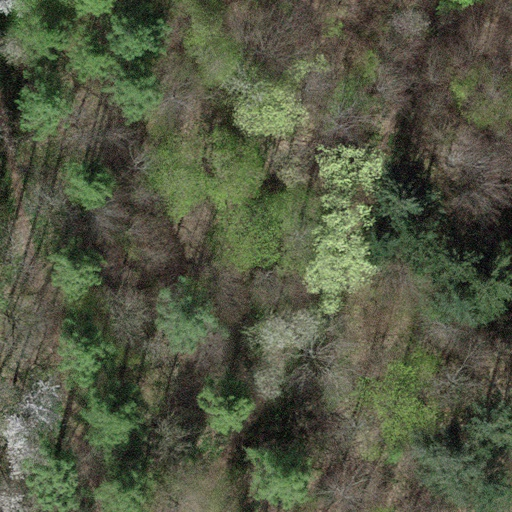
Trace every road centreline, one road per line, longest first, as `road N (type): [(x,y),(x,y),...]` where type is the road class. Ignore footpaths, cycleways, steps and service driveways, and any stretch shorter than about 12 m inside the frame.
road 1 (track): [(429,0),(344,292),(213,511)]
road 2 (track): [(0,33),(231,481)]
